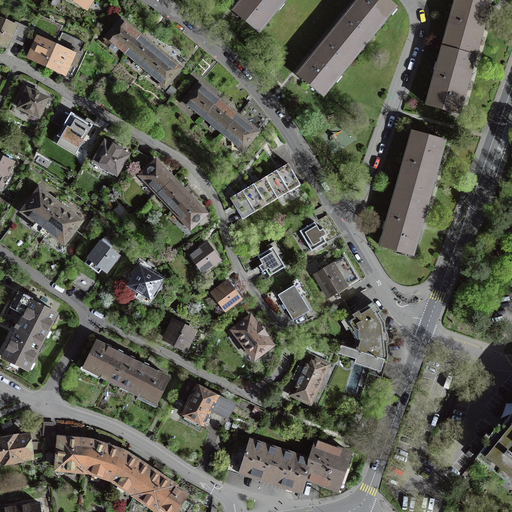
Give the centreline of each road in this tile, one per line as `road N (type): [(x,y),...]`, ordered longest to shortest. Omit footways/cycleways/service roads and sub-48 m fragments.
road 1 (residential): [(0,57),(192,166),(212,191),(244,275),(284,330),(289,348),(281,372),(244,391),(93,313)]
road 2 (residential): [(336,214),(254,88),(150,0)]
road 3 (tertiary): [(511,86),(428,322)]
road 4 (residential): [(410,0),(415,34),(391,104),(357,195),(336,214)]
road 5 (residential): [(234,511),(233,502),(133,438),(43,405)]
road 6 (tertiary): [(428,322),(356,507)]
road 7 (residential): [(428,322),(387,298),(336,214)]
